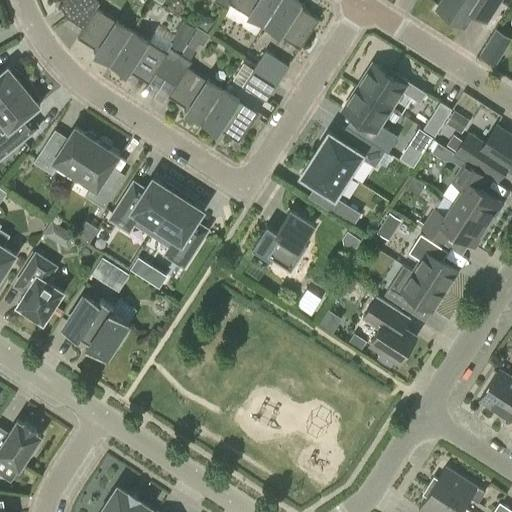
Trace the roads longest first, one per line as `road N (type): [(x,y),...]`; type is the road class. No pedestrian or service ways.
road 1 (residential): [(362,5),(245,189),(81,85),(22,0)]
road 2 (residential): [(511,101),(362,5)]
road 3 (residential): [(248,511),(100,415)]
road 4 (residential): [(423,415),(511,277)]
road 5 (residential): [(350,511),(423,415)]
